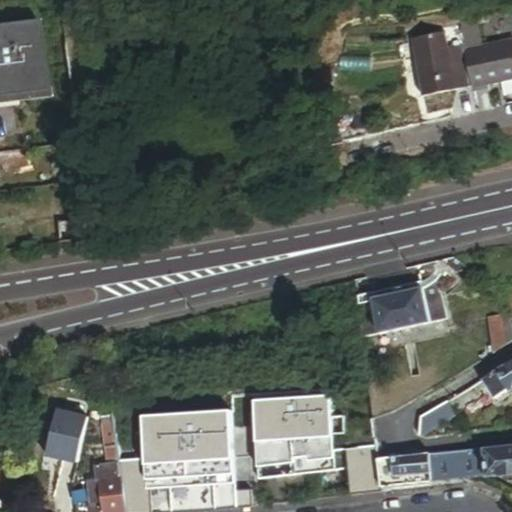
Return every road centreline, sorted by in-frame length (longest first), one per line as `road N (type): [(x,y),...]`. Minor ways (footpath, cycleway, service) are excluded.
road 1 (tertiary): [(511,203),(0,314)]
road 2 (residential): [(511,121),(339,155)]
